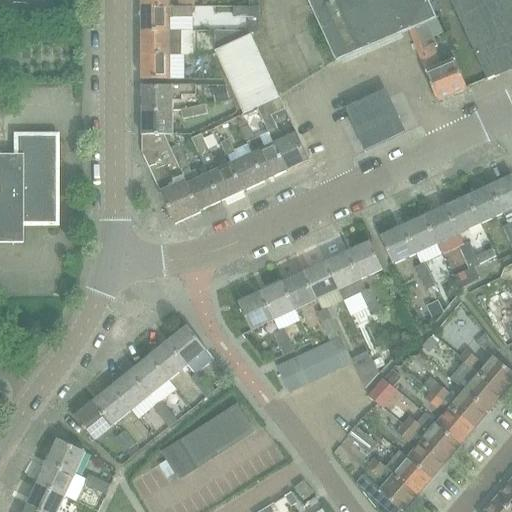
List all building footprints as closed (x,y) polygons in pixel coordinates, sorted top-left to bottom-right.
[(170,8),(170,0),(141,0),(142,8),(170,8)] [(179,0),(180,8),(193,8),(195,8),(194,0),(179,0)] [(310,0),(337,62),(409,31),(419,54),(438,46),(434,37),(428,23),(438,19),(429,0),(310,0)] [(511,0),(451,0),(480,62),(488,81),(511,70),(511,0)] [(259,7),(233,8),(233,20),(250,20),(251,32),(260,32),(259,7)] [(193,8),(180,8),(170,8),(142,8),(142,32),(170,32),(170,19),(193,19),(193,8)] [(428,23),(434,37),(444,34),(438,19),(428,23)] [(180,32),(170,32),(142,32),(142,57),(170,57),(180,57),(180,56),(180,47),(180,32)] [(436,52),(420,59),(438,102),(468,90),(452,53),(448,55),(451,62),(441,66),(436,52)] [(194,56),(180,56),(180,57),(180,65),(194,65),(194,56)] [(170,80),(170,57),(142,57),(142,80),(170,80)] [(196,97),(196,86),(142,86),(142,112),(173,111),(173,102),(182,102),(182,97),(196,97)] [(386,90),(345,109),(355,130),(361,143),(365,151),(405,133),(402,125),(396,111),(386,90)] [(285,110),(279,98),(257,108),(274,144),(287,172),(310,162),(296,133),(284,139),(281,132),(279,133),(272,116),(285,110)] [(206,106),(181,111),(183,120),(208,115),(206,106)] [(173,136),(173,111),(142,112),(142,136),(164,136),(173,136)] [(252,131),(248,127),(241,130),(248,146),(252,154),(265,183),(287,172),(274,144),(265,148),(260,137),(256,139),(252,131)] [(214,161),(202,135),(192,140),(208,175),(221,203),(243,193),(230,164),(226,156),(214,161)] [(164,136),(142,136),(142,153),(176,225),(200,214),(170,150),(164,136)] [(229,140),(221,144),(226,156),(235,152),(229,140)] [(170,150),(200,214),(201,214),(200,213),(221,203),(208,175),(198,179),(195,171),(191,173),(181,152),(180,152),(178,147),(170,150)] [(265,183),(252,154),(230,164),(243,193),(265,183)] [(511,176),(491,186),(503,214),(511,210),(511,176)] [(503,214),(491,186),(469,196),(482,224),(503,214)] [(482,224),(469,196),(447,206),(460,234),(482,224)] [(460,234),(447,206),(425,217),(438,245),(460,234)] [(438,245),(425,217),(404,227),(417,254),(438,245)] [(511,223),(503,227),(509,239),(511,237),(511,223)] [(417,254),(404,227),(381,237),(394,265),(417,254)] [(383,270),(370,242),(349,252),(361,280),(383,270)] [(460,248),(465,259),(475,254),(470,243),(460,248)] [(493,249),(477,257),(481,265),(497,258),(493,249)] [(361,280),(349,252),(327,262),(340,290),(345,301),(361,293),(366,291),(361,280)] [(477,257),(475,254),(465,259),(470,270),(481,265),(477,257)] [(340,290),(327,262),(305,273),(317,301),(340,290)] [(417,268),(422,279),(432,274),(426,263),(417,268)] [(317,301),(305,273),(284,282),(296,310),(317,301)] [(437,286),(432,274),(422,279),(427,291),(437,286)] [(296,310),(284,282),(261,293),(274,321),(296,310)] [(371,289),(366,291),(361,293),(367,305),(376,301),(371,289)] [(274,321),(261,293),(238,303),(252,331),(274,321)] [(381,312),(376,301),(367,305),(372,316),(381,312)] [(318,313),(323,325),(333,320),(328,309),(318,313)] [(339,331),(333,320),(323,325),(328,336),(339,331)] [(207,351),(188,327),(169,342),(188,366),(207,351)] [(274,334),(279,345),(289,340),(284,329),(274,334)] [(499,351),(485,334),(475,343),(492,359),(494,357),(499,351)] [(431,337),(422,347),(430,354),(438,344),(431,337)] [(341,338),(331,343),(342,368),(353,363),(352,361),(341,338)] [(295,352),(289,340),(279,345),(285,356),(295,352)] [(188,366),(169,342),(150,357),(169,381),(188,366)] [(331,343),(320,348),(332,373),(342,368),(331,343)] [(321,378),(332,373),(320,348),(309,353),(321,378)] [(478,360),(467,351),(461,358),(504,395),(511,384),(511,372),(494,357),(492,359),(482,370),(475,364),(478,360)] [(321,378),(309,353),(299,358),(311,383),(321,378)] [(352,361),(353,363),(365,390),(380,374),(370,353),(352,361)] [(169,381),(150,357),(131,372),(150,396),(169,381)] [(311,383),(299,358),(288,363),(300,388),(311,383)] [(504,395),(461,358),(460,359),(465,363),(451,380),(465,392),(465,391),(489,412),(504,395)] [(300,388),(288,363),(278,368),(289,393),(300,388)] [(402,378),(393,370),(384,380),(393,388),(402,378)] [(150,396),(131,372),(113,387),(132,411),(150,396)] [(208,382),(200,372),(192,379),(199,388),(208,382)] [(439,384),(431,377),(424,385),(432,392),(475,428),(489,412),(465,391),(465,392),(454,404),(447,398),(450,394),(439,384)] [(384,380),(369,397),(383,410),(399,392),(393,388),(384,380)] [(215,391),(208,382),(199,388),(207,398),(215,391)] [(132,411),(113,387),(94,402),(113,426),(132,411)] [(475,428),(432,392),(426,400),(437,409),(440,405),(447,412),(437,425),(461,445),(475,428)] [(113,426),(94,402),(75,417),(94,441),(113,426)] [(154,409),(162,418),(170,411),(162,402),(154,409)] [(163,454),(181,481),(182,480),(180,478),(252,432),(254,434),(255,433),(237,406),(236,407),(237,408),(165,454),(164,453),(163,454)] [(178,421),(170,411),(162,418),(169,428),(178,421)] [(437,425),(427,416),(419,426),(410,418),(404,425),(447,462),(461,445),(437,425)] [(447,462),(404,425),(397,433),(409,443),(412,439),(419,445),(408,458),(432,479),(447,462)] [(378,444),(356,426),(348,435),(370,454),(378,444)] [(133,441),(125,432),(117,438),(124,448),(133,441)] [(86,453),(58,440),(48,462),(76,475),(86,453)] [(140,451),(133,441),(124,448),(132,457),(140,451)] [(386,468),(376,459),(375,459),(418,496),(432,479),(408,458),(400,451),(386,468)] [(375,459),(374,460),(369,467),(380,476),(383,473),(390,479),(381,490),(364,476),(356,484),(378,511),(396,511),(398,510),(400,511),(400,510),(402,511),(404,511),(418,496),(375,459)] [(76,475),(48,462),(38,484),(65,497),(76,475)] [(84,485),(95,490),(100,481),(89,476),(84,485)] [(511,480),(497,498),(511,511),(511,480)] [(111,486),(100,481),(95,490),(106,495),(111,486)] [(304,481),(295,489),(304,500),(313,493),(304,481)] [(58,511),(65,497),(38,484),(28,505),(41,511),(58,511)] [(285,497),(291,507),(298,503),(292,493),(285,497)] [(511,511),(497,498),(485,511),(511,511)]
